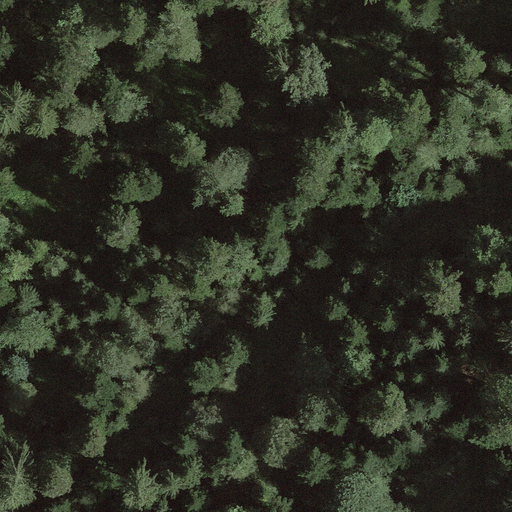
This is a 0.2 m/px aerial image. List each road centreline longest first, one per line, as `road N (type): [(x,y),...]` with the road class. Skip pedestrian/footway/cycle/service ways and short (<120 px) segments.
road 1 (track): [(24,511),(154,414),(267,374),(399,254),(440,228),(511,207)]
road 2 (track): [(329,82),(502,0)]
